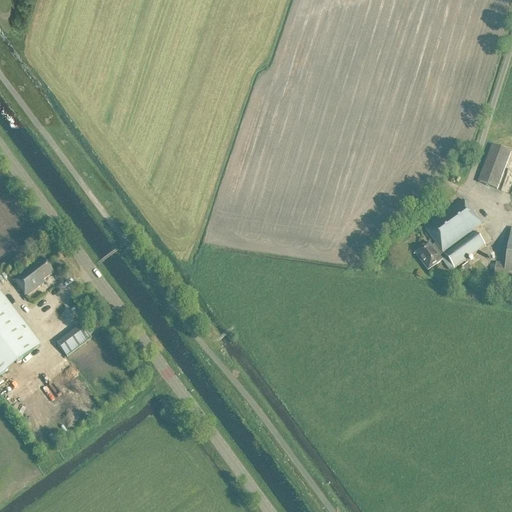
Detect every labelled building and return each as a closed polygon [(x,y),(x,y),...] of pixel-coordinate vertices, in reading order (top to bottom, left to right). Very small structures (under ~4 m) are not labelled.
[(497,191),(511,153),(493,147),(478,184),(497,191)] [(443,255),(482,227),(464,201),(425,230),(443,255)] [(494,279),(511,282),(511,230),(506,266),(496,264),(494,279)] [(445,256),(455,270),(485,248),(475,234),(445,256)] [(428,273),(442,262),(429,244),(415,255),(428,273)] [(52,275),(42,262),(32,269),(30,267),(11,281),(24,299),(37,290),(44,285),(42,283),(52,275)] [(0,377),(40,347),(0,294),(0,377)] [(82,299),(77,303),(80,307),(85,304),(82,299)] [(66,359),(91,340),(81,327),(56,346),(66,359)] [(68,410),(82,426),(102,409),(97,404),(87,412),(78,402),(68,410)]
